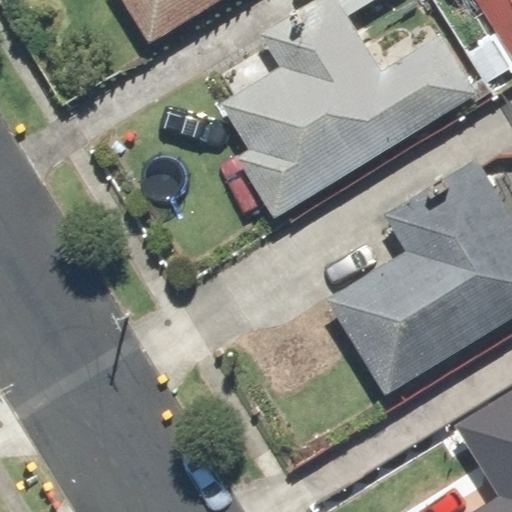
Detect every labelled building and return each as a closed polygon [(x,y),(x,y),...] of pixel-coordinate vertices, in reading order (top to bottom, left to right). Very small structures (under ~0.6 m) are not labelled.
[(218,0),(128,0),(152,40),(218,0)] [(240,153),(278,214),(482,89),(445,30),(386,67),(352,12),(371,0),(310,0),(262,30),(283,64),(225,100),(253,145),(240,153)] [(511,0),(481,0),(511,48),(511,0)] [(511,315),(511,205),(480,153),(387,210),(410,246),(331,294),(389,390),(511,315)] [(467,511),(511,511),(511,387),(458,420),(502,491),(467,511)]
